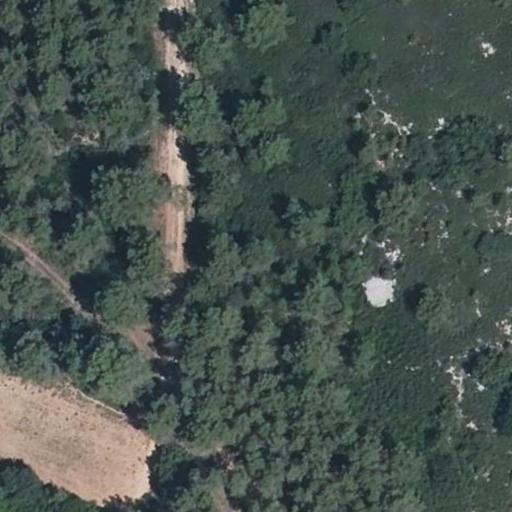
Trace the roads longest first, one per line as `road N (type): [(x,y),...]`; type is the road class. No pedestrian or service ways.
road 1 (track): [(170,303),(175,0)]
road 2 (track): [(149,511),(170,494),(170,303)]
